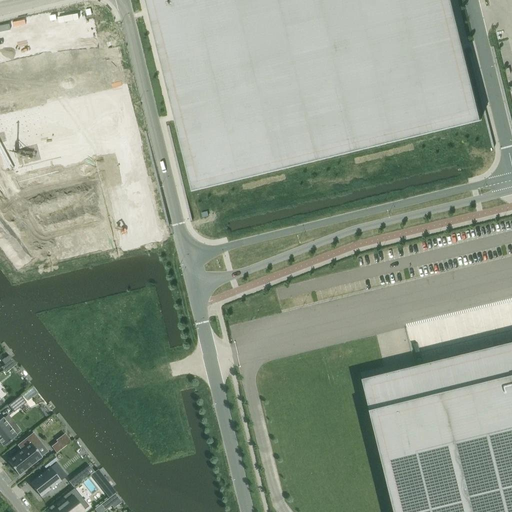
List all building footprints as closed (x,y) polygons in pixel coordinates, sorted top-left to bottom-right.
[(145,0),(175,120),(192,191),(480,121),(462,49),(450,0),(145,0)] [(49,105),(0,116),(0,157),(2,168),(14,165),(17,175),(63,163),(64,167),(82,163),(81,159),(116,151),(124,186),(108,190),(123,249),(137,246),(137,244),(161,238),(150,194),(152,194),(148,180),(146,180),(138,145),(140,145),(125,86),(67,100),(66,96),(48,101),(49,105)] [(511,511),(511,343),(363,380),(394,511),(511,511)] [(21,396),(8,406),(14,413),(27,403),(21,396)] [(3,418),(0,420),(0,442),(4,447),(6,445),(7,446),(12,442),(11,441),(17,436),(16,435),(21,432),(8,415),(4,419),(3,418)] [(21,451),(8,462),(19,476),(42,458),(35,449),(41,444),(33,434),(18,446),(21,451)] [(53,445),(52,447),(52,448),(53,449),(54,450),(54,451),(55,451),(55,452),(56,453),(57,453),(58,452),(59,451),(60,450),(61,450),(62,449),(63,449),(64,448),(64,447),(65,447),(66,446),(68,444),(69,444),(70,443),(71,442),(70,441),(70,440),(69,440),(69,439),(68,439),(68,438),(67,437),(66,436),(65,434),(64,434),(64,435),(63,435),(63,436),(62,436),(61,437),(60,438),(59,439),(58,439),(58,440),(57,440),(56,441),(56,442),(56,443),(55,444),(54,445),(53,445)] [(54,456),(42,464),(45,469),(57,460),(54,456)] [(50,468),(30,483),(41,497),(61,482),(50,468)] [(98,470),(91,475),(110,498),(116,493),(98,470)] [(67,501),(53,511),(84,511),(90,507),(74,487),(63,496),(67,501)]
